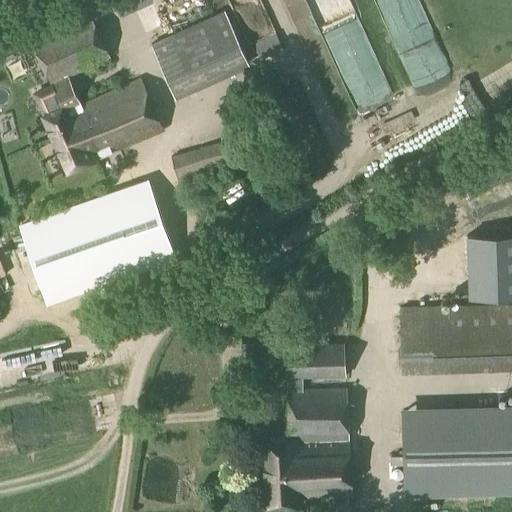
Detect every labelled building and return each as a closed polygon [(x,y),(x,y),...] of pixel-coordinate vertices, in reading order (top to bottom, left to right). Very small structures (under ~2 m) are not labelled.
[(175,99),(249,65),(224,10),(150,44),(175,99)] [(81,105),(68,76),(109,58),(89,14),(31,40),(50,83),(60,107),(42,115),(67,172),(98,158),(163,130),(140,79),(81,105)] [(258,48),(282,36),(273,19),(249,31),(258,48)] [(179,183),(252,161),(243,134),(171,157),(179,183)] [(127,175),(142,170),(136,154),(121,159),(127,175)] [(47,303),(174,259),(146,179),(20,223),(47,303)] [(400,372),(511,369),(511,303),(398,307),(400,372)] [(245,367),(279,366),(279,341),(244,342),(245,367)] [(302,389),(302,377),(345,376),(344,344),(286,346),(287,377),(288,438),(260,438),(264,506),(301,504),(300,498),(351,495),(346,388),(302,389)] [(64,382),(76,381),(74,345),(62,346),(64,382)] [(511,420),(450,422),(452,494),(511,492),(511,420)]
